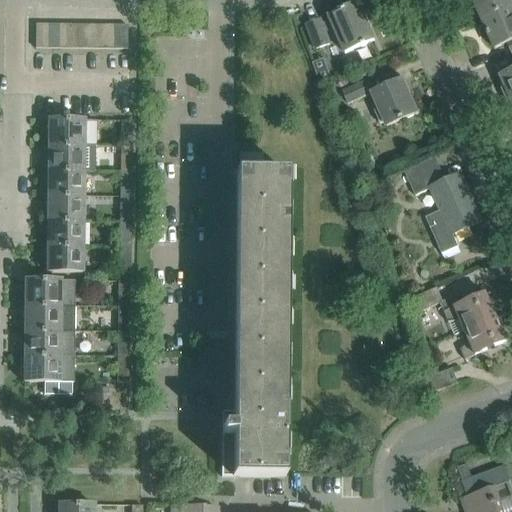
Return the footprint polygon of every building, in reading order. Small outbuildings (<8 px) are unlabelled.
[(511,0),(474,0),(483,19),(511,6),(511,0)] [(332,21),(323,24),(326,34),(336,30),(346,53),(375,41),(359,4),(330,16),(332,21)] [(511,6),(483,19),(496,49),(511,41),(511,6)] [(330,44),(323,24),(321,20),(309,25),(307,25),(316,50),(330,44)] [(46,49),(46,25),(35,25),(35,49),(46,49)] [(58,50),(58,25),(46,25),(46,49),(58,50)] [(69,50),(70,25),(58,25),(58,50),(69,50)] [(81,50),(81,25),(70,25),(69,50),(81,50)] [(92,50),(93,25),(81,25),(81,50),(92,50)] [(104,50),(104,25),(93,25),(92,50),(104,50)] [(116,50),(116,26),(104,25),(104,50),(116,50)] [(127,50),(127,26),(116,26),(116,50),(127,50)] [(347,75),(353,86),(376,76),(370,65),(347,75)] [(511,72),(501,77),(511,102),(511,72)] [(388,128),(403,121),(417,115),(402,81),(376,93),(370,80),(343,92),(349,106),(373,95),(388,128)] [(83,148),(83,134),(96,135),(96,122),(83,122),(48,121),(47,147),(83,148)] [(121,132),(120,148),(131,148),(131,132),(121,132)] [(95,148),(83,148),(47,147),(47,172),(83,173),(95,173),(95,148)] [(435,156),(405,169),(416,194),(417,197),(431,190),(442,212),(426,219),(442,255),(458,248),(452,235),(481,222),(460,173),(446,179),(435,156)] [(120,158),(120,173),(131,173),(131,158),(120,158)] [(82,198),(83,173),(47,172),(47,197),(82,198)] [(222,444),(222,478),(239,478),(285,478),(287,173),(239,173),(235,173),(235,175),(242,175),(240,339),(239,413),(234,413),(228,413),(228,427),(223,427),(222,444)] [(120,183),(119,198),(130,199),(130,183),(120,183)] [(82,223),(82,198),(47,197),(46,223),(82,223)] [(119,208),(119,224),(130,224),(130,208),(119,208)] [(82,248),(82,223),(46,223),(46,248),(82,248)] [(119,233),(118,249),(129,249),(129,233),(119,233)] [(81,274),(82,248),(46,248),(46,274),(81,274)] [(128,275),(129,249),(118,249),(118,275),(128,275)] [(74,283),(61,282),(24,282),(24,308),(74,308),(74,283)] [(437,288),(412,300),(415,316),(443,303),(437,288)] [(117,293),(117,309),(128,309),(129,293),(117,293)] [(461,334),(497,319),(487,296),(491,294),(490,293),(444,313),(449,323),(460,322),(465,332),(461,334)] [(73,333),(74,308),(24,308),(24,333),(73,333)] [(117,318),(116,334),(128,334),(128,318),(117,318)] [(507,341),(497,319),(461,334),(461,335),(465,333),(470,343),(460,350),(465,361),(511,341),(511,340),(507,341)] [(73,358),(73,333),(24,333),(23,358),(73,358)] [(116,343),(116,359),(127,359),(128,343),(116,343)] [(455,354),(437,357),(440,370),(458,367),(455,354)] [(73,384),(73,358),(23,358),(23,384),(73,384)] [(116,369),(115,384),(126,385),(127,385),(127,369),(116,369)] [(453,370),(427,379),(430,395),(458,384),(453,370)] [(505,467),(462,483),(468,498),(463,500),(467,511),(499,511),(495,501),(492,502),(488,492),(511,484),(505,467)]
